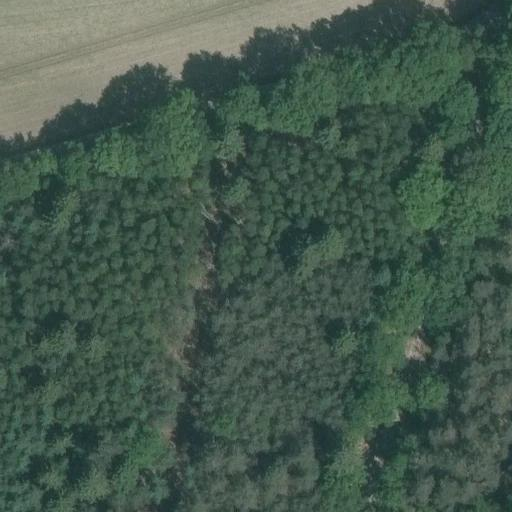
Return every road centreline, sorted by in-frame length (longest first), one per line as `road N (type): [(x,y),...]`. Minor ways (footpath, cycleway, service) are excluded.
road 1 (track): [(511,3),(470,33),(0,172)]
road 2 (track): [(511,16),(368,502)]
